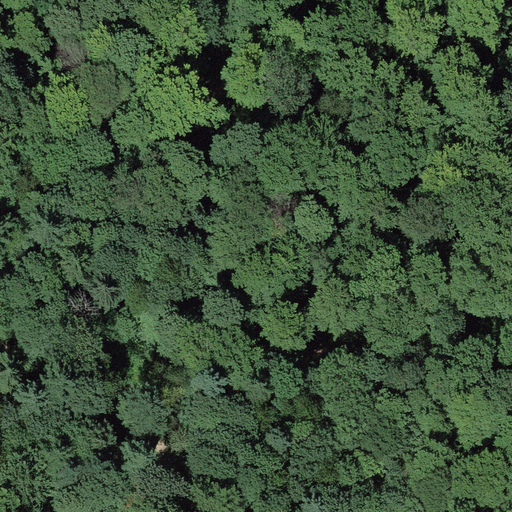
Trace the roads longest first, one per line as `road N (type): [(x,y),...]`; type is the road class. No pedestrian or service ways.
road 1 (track): [(0,443),(67,454),(310,447),(382,453),(511,483)]
road 2 (track): [(0,195),(46,167),(441,0)]
